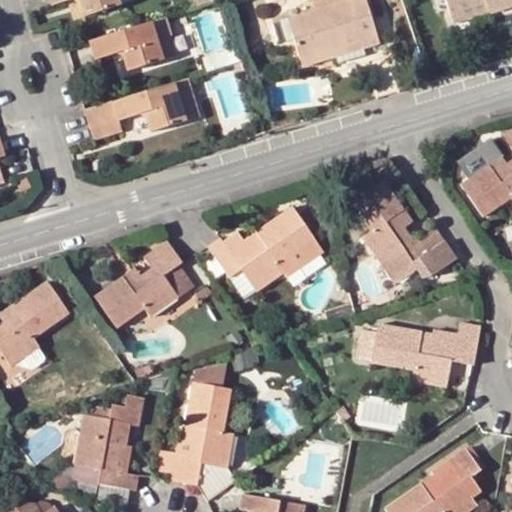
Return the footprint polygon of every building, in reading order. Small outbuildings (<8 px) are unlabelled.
[(115,0),(49,0),(51,5),(67,0),(74,0),(79,2),(83,15),(117,4),(117,3),(115,0)] [(362,0),(344,0),(345,2),(313,12),(286,21),(299,62),(359,43),(360,51),(377,46),(362,0)] [(308,0),(313,12),(345,2),(344,0),(308,0)] [(511,0),(443,0),(449,16),(484,4),(486,12),(486,15),(511,6),(511,0)] [(452,23),(486,12),(484,4),(449,16),(452,23)] [(162,60),(150,21),(87,41),(93,59),(115,53),(122,56),(126,70),(162,60)] [(301,69),(360,51),(359,43),(299,62),(301,69)] [(201,58),(205,72),(240,61),(236,48),(201,58)] [(188,78),(174,82),(186,120),(199,116),(188,78)] [(174,82),(83,110),(91,137),(120,129),(116,120),(139,112),(143,112),(147,131),(186,120),(174,82)] [(487,167),(459,186),(482,219),(508,200),(511,205),(511,144),(509,147),(511,152),(511,161),(505,167),(493,176),(487,167)] [(499,158),(487,167),(493,176),(505,167),(499,158)] [(28,178),(16,181),(19,193),(32,189),(28,178)] [(441,242),(433,229),(412,243),(401,229),(394,218),(401,211),(381,182),(348,206),(367,232),(359,240),(379,268),(401,251),(410,263),(441,242)] [(289,207),(253,232),(260,241),(247,249),(241,241),(234,231),(220,242),(217,239),(206,248),(228,279),(239,270),(253,292),(254,293),(282,272),(277,265),(313,240),(289,207)] [(394,218),(401,229),(410,223),(401,211),(394,218)] [(260,241),(253,232),(241,241),(247,249),(260,241)] [(149,268),(138,277),(126,286),(119,279),(92,297),(114,330),(141,311),(148,320),(175,299),(160,277),(176,265),(178,263),(163,243),(141,258),(149,268)] [(412,266),(410,263),(401,251),(379,268),(389,283),(412,266)] [(160,277),(175,299),(192,287),(176,265),(160,277)] [(126,286),(138,277),(132,269),(119,279),(126,286)] [(239,270),(228,279),(242,300),(253,292),(239,270)] [(45,283),(8,308),(14,314),(1,324),(0,324),(0,354),(8,367),(37,349),(33,340),(67,315),(45,283)] [(322,310),(327,324),(351,317),(344,294),(340,305),(322,310)] [(14,314),(8,308),(0,313),(0,323),(1,324),(14,314)] [(374,330),(360,329),(355,356),(370,358),(369,362),(411,370),(409,382),(444,388),(448,362),(470,365),(477,325),(458,321),(456,335),(448,334),(446,347),(432,345),(418,343),(420,331),(376,323),(374,330)] [(420,331),(418,343),(432,345),(434,334),(420,331)] [(192,372),(189,384),(219,390),(224,366),(192,372)] [(167,483),(194,488),(198,467),(224,470),(231,436),(221,435),(229,392),(219,390),(189,384),(180,428),(191,430),(189,445),(185,457),(173,456),(167,483)] [(80,417),(72,468),(96,471),(94,485),(134,493),(137,477),(124,475),(127,449),(123,448),(127,428),(136,430),(142,397),(127,394),(126,399),(117,397),(111,397),(109,411),(92,409),(91,418),(80,417)] [(191,430),(180,428),(178,443),(189,445),(191,430)] [(431,475),(438,484),(426,492),(419,483),(383,510),(384,511),(467,511),(475,506),(469,497),(479,491),(468,477),(478,470),(463,449),(439,465),(429,472),(431,475)] [(194,488),(205,502),(233,482),(224,470),(198,467),(194,488)] [(94,485),(96,471),(72,468),(70,480),(94,485)] [(426,492),(438,484),(431,475),(419,483),(426,492)] [(239,496),(236,511),(275,511),(277,504),(239,496)]
